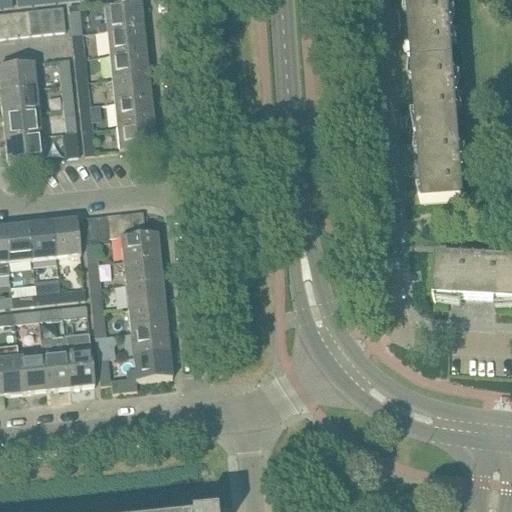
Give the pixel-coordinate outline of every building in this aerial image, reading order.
[(0,0),(0,10),(12,9),(11,0),(0,0)] [(41,6),(40,0),(16,0),(17,8),(41,6)] [(447,0),(409,0),(415,68),(453,65),(447,0)] [(106,35),(143,31),(140,7),(104,11),(106,35)] [(62,10),(50,11),(52,36),(65,35),(62,10)] [(52,36),(50,11),(39,12),(41,37),(52,36)] [(41,37),(39,12),(28,14),(30,38),(41,37)] [(71,38),(81,37),(79,13),(69,14),(71,38)] [(30,38),(28,14),(16,15),(18,39),(30,38)] [(16,15),(4,16),(7,41),(18,39),(16,15)] [(145,54),(143,31),(106,35),(109,58),(145,54)] [(81,37),(71,38),(74,62),(84,61),(81,37)] [(145,54),(109,58),(111,82),(148,78),(145,54)] [(84,61),(74,62),(77,86),(87,85),(84,61)] [(61,88),(70,87),(68,62),(58,64),(61,88)] [(453,65),(415,68),(420,137),(458,134),(453,65)] [(0,94),(36,91),(33,66),(0,69),(0,94)] [(150,102),(148,78),(111,82),(114,106),(150,102)] [(89,109),(87,85),(77,86),(79,110),(89,109)] [(70,87),(61,88),(63,112),(73,111),(70,87)] [(36,91),(0,94),(0,103),(2,118),(38,114),(36,91)] [(150,102),(114,106),(116,130),(153,126),(150,102)] [(92,133),(89,109),(79,110),(82,134),(92,133)] [(76,134),(73,111),(63,112),(66,135),(76,134)] [(40,138),(38,114),(2,118),(4,142),(40,138)] [(153,126),(116,130),(119,155),(155,151),(153,126)] [(94,158),(92,133),(82,134),(84,159),(94,158)] [(76,134),(66,135),(69,160),(79,159),(76,134)] [(458,134),(420,137),(425,204),(421,204),(421,206),(463,202),(458,134)] [(40,138),(4,142),(7,167),(43,163),(40,138)] [(433,213),(433,217),(434,226),(446,225),(445,212),(433,213)] [(132,239),(145,238),(142,215),(130,217),(132,239)] [(132,239),(130,217),(118,218),(120,241),(132,239)] [(120,241),(118,218),(107,219),(109,242),(120,241)] [(109,242),(107,219),(94,220),(96,243),(109,242)] [(96,243),(94,220),(82,222),(84,244),(94,243),(96,243)] [(76,223),(51,225),(55,261),(80,258),(76,223)] [(51,225),(27,228),(31,263),(55,261),(51,225)] [(27,228),(3,230),(7,266),(31,263),(27,228)] [(3,230),(0,230),(0,278),(8,278),(7,266),(3,230)] [(145,238),(132,239),(120,241),(123,265),(159,261),(156,237),(145,238)] [(94,243),(84,244),(87,269),(97,268),(94,243)] [(159,261),(123,265),(125,288),(161,284),(159,261)] [(511,304),(511,265),(437,262),(434,304),(436,304),(436,300),(511,304)] [(100,290),(97,268),(87,269),(89,291),(100,290)] [(161,284),(125,288),(128,312),(164,308),(161,284)] [(102,314),(100,290),(89,291),(92,315),(102,314)] [(84,293),(59,295),(60,305),(85,303),(84,293)] [(60,305),(59,295),(35,298),(36,308),(60,305)] [(35,298),(10,300),(12,310),(36,308),(35,298)] [(0,311),(12,310),(10,300),(0,301),(0,311)] [(61,311),(62,321),(87,318),(85,308),(61,311)] [(166,332),(164,308),(128,312),(130,336),(166,332)] [(62,321),(61,311),(37,313),(38,324),(62,321)] [(37,313),(12,316),(13,326),(38,324),(37,313)] [(105,338),(102,314),(92,315),(95,339),(105,338)] [(12,316),(0,317),(0,327),(13,326),(12,316)] [(166,332),(130,336),(133,360),(169,356),(166,332)] [(107,362),(105,338),(95,339),(97,363),(107,362)] [(94,389),(90,352),(88,339),(64,341),(70,392),(94,389)] [(70,392),(64,341),(40,344),(41,357),(45,394),(70,392)] [(0,399),(21,397),(17,360),(16,348),(0,349),(0,399)] [(107,362),(97,363),(100,389),(111,388),(112,397),(136,395),(136,385),(172,381),(169,356),(133,360),(134,373),(126,374),(127,382),(110,384),(107,362)] [(41,357),(17,360),(21,397),(45,394),(41,357)]
